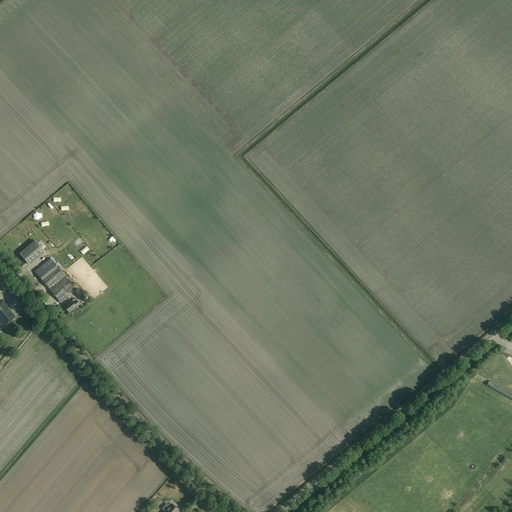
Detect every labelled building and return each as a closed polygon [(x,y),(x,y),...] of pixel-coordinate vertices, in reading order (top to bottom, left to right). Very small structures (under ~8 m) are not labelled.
[(45,252),(35,240),(20,253),(29,265),(45,252)] [(74,286),(51,258),(35,271),(61,303),(68,297),(65,293),(74,286)] [(80,305),(75,298),(72,301),(69,303),(65,307),(69,312),(76,307),(77,307),(80,305)] [(8,307),(2,300),(0,302),(0,319),(2,323),(3,322),(5,325),(15,317),(7,308),(8,307)] [(511,393),(490,381),(487,385),(511,399),(511,393)]
